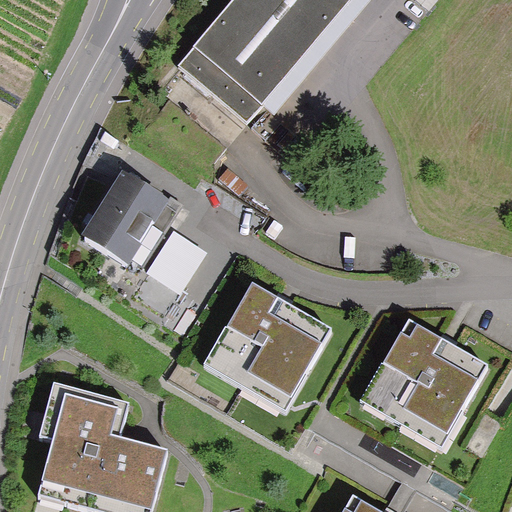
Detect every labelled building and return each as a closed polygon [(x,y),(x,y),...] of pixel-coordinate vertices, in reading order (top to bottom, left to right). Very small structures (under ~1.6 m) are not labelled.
[(243,0),(180,74),(248,130),(358,0),(243,0)] [(502,87),(473,94),(476,108),(505,101),(502,87)] [(85,239),(128,269),(170,207),(127,177),(85,239)] [(177,294),(200,260),(173,241),(149,275),(177,294)] [(254,287),(213,358),(293,405),(335,334),(285,305),(254,287)] [(411,325),(368,397),(443,441),(486,370),(447,347),(411,325)] [(131,408),(54,387),(39,442),(53,446),(39,500),(84,511),(153,511),(169,456),(121,443),(131,408)] [(374,511),(355,501),(348,511),(374,511)]
